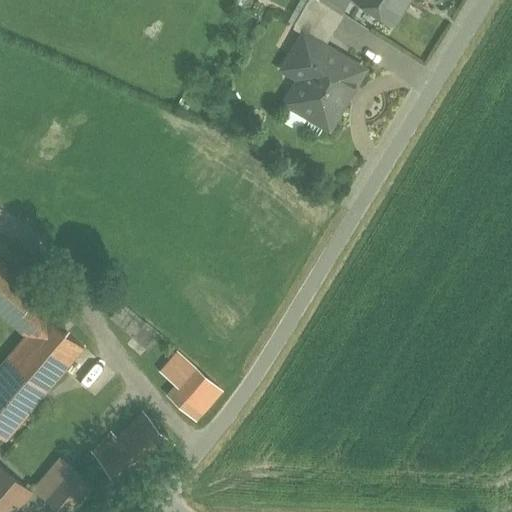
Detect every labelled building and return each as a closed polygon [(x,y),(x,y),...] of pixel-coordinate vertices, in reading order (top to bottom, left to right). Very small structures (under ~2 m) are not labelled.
[(362,66),(326,43),(343,11),(325,0),(310,0),(296,25),(307,32),(294,53),(314,65),(293,100),(289,98),(288,100),(311,113),(309,115),(330,127),(348,97),(344,95),(362,66)] [(366,0),(397,20),(410,0),(366,0)] [(37,294),(0,262),(0,309),(29,334),(45,315),(30,302),(37,294)] [(144,326),(121,306),(111,317),(134,337),(144,326)] [(29,334),(0,368),(0,434),(7,440),(34,407),(34,406),(84,347),(46,315),(45,315),(29,334)] [(161,336),(146,323),(144,326),(134,337),(149,350),(161,336)] [(222,390),(179,351),(161,372),(179,388),(171,398),(196,420),(222,390)] [(145,413),(98,458),(127,489),(144,473),(174,443),(145,413)] [(62,460),(38,488),(48,496),(71,468),(62,460)] [(13,511),(31,492),(0,465),(0,511),(13,511)] [(71,468),(48,496),(67,511),(70,511),(93,486),(71,468)]
